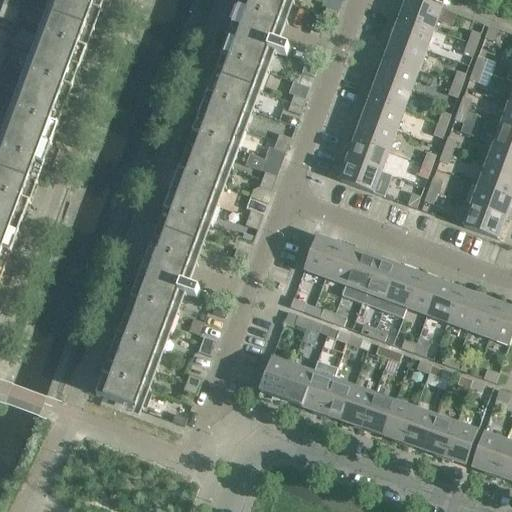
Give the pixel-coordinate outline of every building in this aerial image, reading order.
[(0,286),(23,224),(37,185),(106,0),(59,0),(0,161),(0,286)] [(9,0),(5,0),(3,6),(15,11),(18,3),(9,0)] [(243,0),(104,376),(96,395),(137,410),(180,293),(197,300),(200,290),(190,287),(191,285),(184,283),(191,264),(198,266),(205,247),(198,245),(270,52),(287,57),(290,48),(280,45),(280,43),(274,41),(281,22),(288,24),(295,5),(288,3),(288,0),(243,0)] [(413,0),(407,0),(401,19),(434,31),(442,10),(413,0)] [(327,9),(324,17),(336,21),(339,13),(327,9)] [(401,19),(393,39),(427,51),(434,31),(401,19)] [(490,28),(485,40),(494,43),(498,31),(490,28)] [(473,32),(468,44),(477,47),(481,35),(473,32)] [(393,39),(386,59),(419,71),(427,51),(393,39)] [(468,44),(464,56),(472,59),(477,47),(468,44)] [(478,57),(474,69),(482,72),(487,60),(478,57)] [(386,59),(378,80),(411,92),(419,71),(386,59)] [(306,66),(303,73),(315,78),(317,70),(306,66)] [(474,69),(470,81),(478,84),(482,72),(474,69)] [(458,73),(454,85),(462,88),(466,76),(458,73)] [(378,80),(371,100),(404,112),(411,92),(378,80)] [(296,82),(291,92),(305,98),(310,88),(296,82)] [(454,85),(449,97),(457,100),(462,88),(454,85)] [(294,97),(291,104),(303,109),(306,101),(294,97)] [(463,98),(459,110),(467,113),(472,101),(463,98)] [(371,100),(363,121),(396,133),(404,112),(371,100)] [(291,104),(289,112),(301,116),(303,109),(291,104)] [(511,106),(510,105),(502,126),(511,129),(511,106)] [(459,110),(455,121),(463,124),(467,113),(459,110)] [(443,113),(439,125),(447,128),(451,116),(443,113)] [(363,121),(356,141),(389,153),(396,133),(363,121)] [(439,125),(434,137),(442,140),(447,128),(439,125)] [(511,129),(502,126),(495,146),(511,152),(511,129)] [(280,136),(277,143),(289,147),(292,140),(280,136)] [(449,138),(444,150),(452,153),(457,141),(449,138)] [(356,141),(348,162),(381,174),(389,153),(356,141)] [(277,143),(274,150),(286,155),(289,147),(277,143)] [(511,152),(495,146),(487,166),(511,175),(511,152)] [(444,150),(440,162),(448,165),(452,153),(444,150)] [(428,154),(424,166),(432,169),(436,157),(428,154)] [(263,173),(268,161),(259,158),(255,170),(263,173)] [(348,162),(341,182),(374,194),(381,174),(348,162)] [(424,166),(419,178),(428,181),(432,169),(424,166)] [(511,175),(487,166),(479,187),(511,198),(511,175)] [(266,174),(263,181),(275,186),(277,178),(266,174)] [(434,180),(429,191),(438,194),(442,183),(434,180)] [(263,181),(260,189),(272,193),(275,186),(263,181)] [(511,198),(479,187),(472,207),(505,220),(511,201),(511,198)] [(429,191),(425,203),(433,206),(438,194),(429,191)] [(413,195),(408,207),(417,210),(421,198),(413,195)] [(472,207),(464,227),(498,240),(505,220),(472,207)] [(251,212),(249,219),(261,224),(263,217),(251,212)] [(249,219),(246,227),(258,231),(261,224),(249,219)] [(317,238),(305,271),(326,279),(338,245),(317,238)] [(338,245),(326,279),(346,286),(358,253),(338,245)] [(237,251),(234,259),(246,263),(249,255),(237,251)] [(358,253),(346,286),(367,294),(379,261),(358,253)] [(379,261),(367,294),(387,301),(399,268),(379,261)] [(399,268),(387,301),(408,309),(420,276),(399,268)] [(420,276),(408,309),(428,317),(440,284),(420,276)] [(440,284),(428,317),(449,324),(461,291),(440,284)] [(481,299),(461,291),(449,324),(469,332),(481,299)] [(502,306),(481,299),(469,332),(490,339),(502,306)] [(294,300),(291,308),(303,313),(306,305),(294,300)] [(511,310),(502,306),(490,339),(510,347),(511,342),(511,310)] [(216,308),(213,315),(225,319),(228,312),(216,308)] [(323,312),(320,320),(332,324),(335,316),(323,312)] [(295,326),(299,317),(289,314),(286,322),(295,326)] [(335,316),(332,324),(344,329),(347,320),(335,316)] [(299,317),(295,326),(307,330),(310,322),(299,317)] [(310,322),(307,330),(319,335),(322,326),(310,322)] [(194,323),(190,333),(200,336),(204,326),(194,323)] [(364,327),(361,335),(373,339),(376,331),(364,327)] [(376,331),(373,339),(385,344),(388,335),(376,331)] [(339,332),(336,340),(348,345),(351,337),(339,332)] [(351,337),(348,345),(360,349),(363,341),(351,337)] [(205,339),(202,346),(214,350),(217,343),(205,339)] [(405,342),(402,350),(414,354),(417,346),(405,342)] [(202,346),(199,354),(211,358),(214,350),(202,346)] [(417,346),(414,354),(425,359),(428,351),(417,346)] [(379,347),(376,355),(388,360),(391,351),(379,347)] [(391,351),(388,360),(400,364),(403,356),(391,351)] [(445,357),(442,365),(454,369),(457,361),(445,357)] [(273,360),(261,392),(281,400),(293,367),(273,360)] [(457,361),(454,369),(466,374),(469,366),(457,361)] [(421,362),(418,371),(429,375),(432,367),(421,362)] [(314,375),(293,367),(281,400),(302,407),(314,375)] [(432,367),(429,375),(441,379),(444,371),(432,367)] [(487,372),(484,380),(496,384),(499,376),(487,372)] [(335,382),(314,375),(302,407),(323,415),(335,382)] [(190,377),(188,384),(199,389),(202,381),(190,377)] [(461,378),(458,386),(470,390),(473,382),(461,378)] [(335,382),(323,415),(343,422),(355,389),(335,382)] [(473,382),(470,390),(482,395),(485,386),(473,382)] [(188,384),(185,392),(197,396),(199,389),(188,384)] [(355,389),(343,422),(364,429),(376,396),(355,389)] [(500,392),(497,400),(509,405),(511,396),(500,392)] [(376,396),(364,429),(384,437),(396,404),(376,396)] [(396,404),(384,437),(405,444),(417,411),(396,404)] [(417,411),(405,444),(426,452),(438,418),(417,411)] [(176,416),(173,423),(185,427),(188,420),(176,416)] [(458,426),(438,418),(426,452),(446,459),(458,426)] [(479,433),(458,426),(446,459),(467,467),(479,433)] [(485,435),(473,469),(493,476),(505,442),(485,435)] [(511,444),(505,442),(493,476),(511,482),(511,444)]
